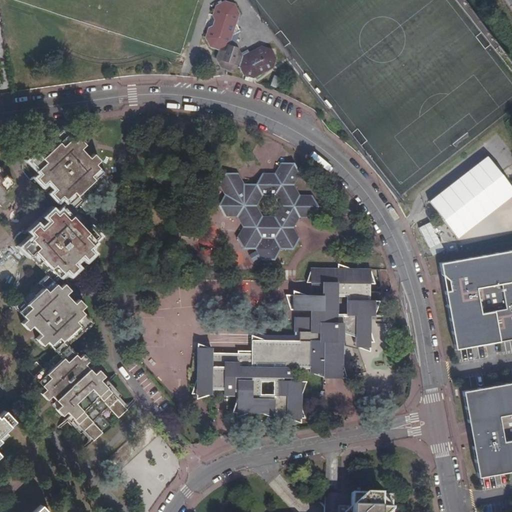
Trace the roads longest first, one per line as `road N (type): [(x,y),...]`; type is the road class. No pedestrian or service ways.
road 1 (unclassified): [(0,111),(174,94),(208,97),(288,126),(337,161),(393,232),(435,421)]
road 2 (residential): [(169,511),(208,472),(247,454),(435,421)]
